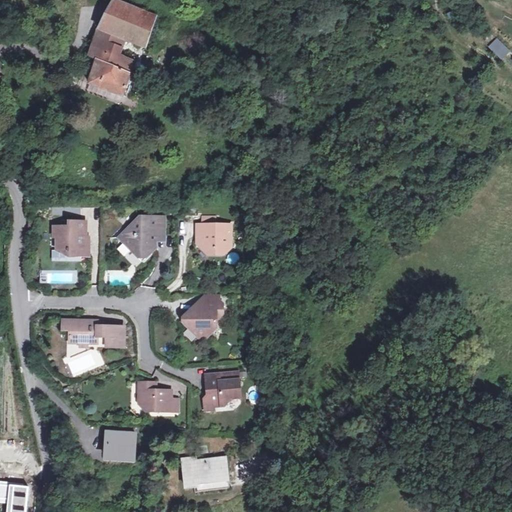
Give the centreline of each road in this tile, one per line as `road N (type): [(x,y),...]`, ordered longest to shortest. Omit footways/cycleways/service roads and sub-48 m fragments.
road 1 (unknown): [(8,186),(8,43),(64,41),(106,0)]
road 2 (tertiary): [(47,511),(18,300)]
road 3 (residential): [(156,362),(145,356),(143,312),(134,301),(18,300)]
road 4 (tertiary): [(18,300),(18,196),(0,183)]
road 5 (unknown): [(134,301),(172,279),(181,203)]
